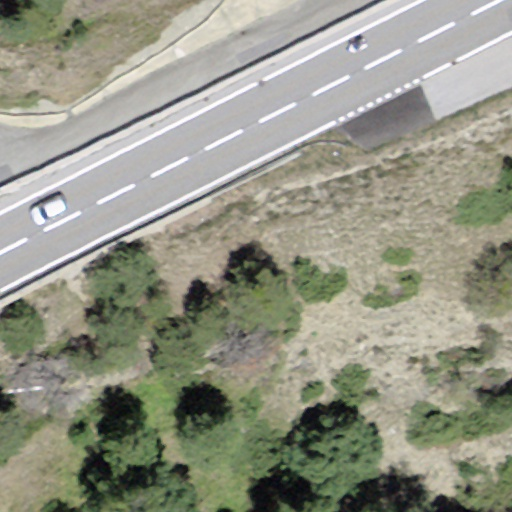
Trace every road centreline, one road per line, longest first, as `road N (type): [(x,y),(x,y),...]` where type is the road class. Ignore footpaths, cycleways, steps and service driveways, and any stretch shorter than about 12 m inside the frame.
road 1 (primary): [(0,250),(490,0)]
road 2 (unclassified): [(0,167),(333,0)]
